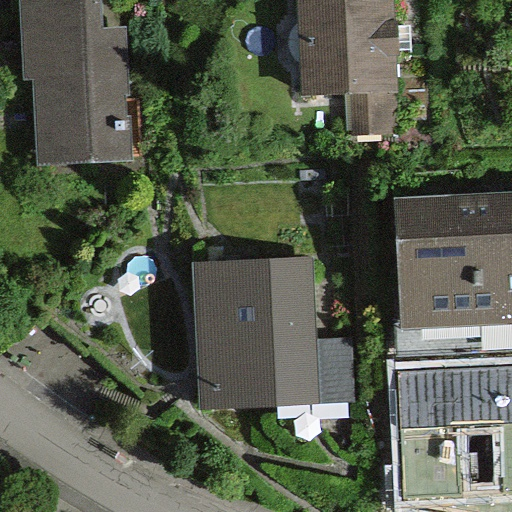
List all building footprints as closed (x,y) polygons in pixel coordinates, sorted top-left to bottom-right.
[(128,157),(121,29),(100,30),(97,0),(94,0),(15,4),(19,82),(34,81),(39,162),(128,157)] [(393,0),(293,0),(300,101),(351,98),(353,136),(402,133),(393,0)] [(511,197),(395,203),(401,327),(511,321),(511,197)] [(309,263),(190,269),(198,420),(351,412),(348,345),(313,346),(309,263)] [(511,366),(398,372),(405,498),(511,492),(511,366)]
